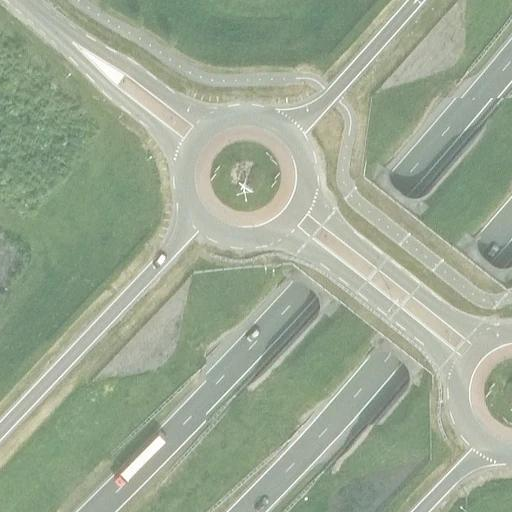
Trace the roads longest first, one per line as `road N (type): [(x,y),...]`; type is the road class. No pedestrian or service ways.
road 1 (trunk): [(511,56),(306,292),(96,511)]
road 2 (trunk): [(244,511),(511,225)]
road 3 (trunk): [(198,214),(0,426)]
road 4 (secondary): [(484,337),(303,195)]
road 5 (secondary): [(285,220),(462,362)]
road 6 (trunk): [(413,0),(291,129)]
road 7 (tertiary): [(207,121),(127,63),(61,34)]
road 8 (tertiary): [(61,34),(103,80),(186,146)]
